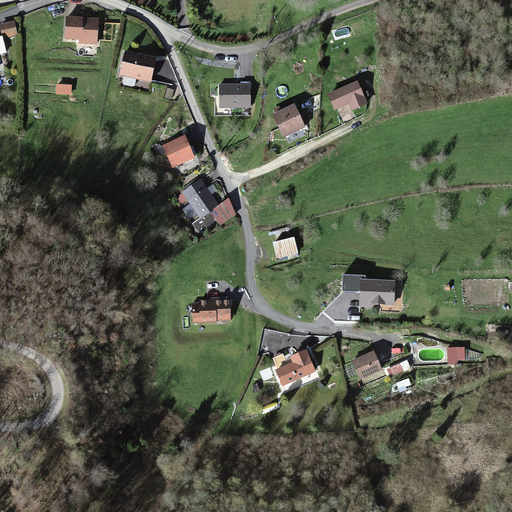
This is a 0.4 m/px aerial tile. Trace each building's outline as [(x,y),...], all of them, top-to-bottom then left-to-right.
[(82,22),(82,19),(66,18),(66,39),(81,39),(81,42),(97,43),(97,22),(82,22)] [(2,25),(4,36),(17,33),(15,22),(2,25)] [(336,37),(349,33),(347,28),(334,31),(336,37)] [(140,79),(140,73),(156,73),(156,52),(124,52),(124,73),(128,73),(128,81),(130,83),(136,83),(140,79)] [(246,107),(246,85),(221,85),(220,107),(246,107)] [(359,91),(332,104),(339,118),(353,112),(357,120),(370,114),(359,91)] [(276,123),(287,144),(307,134),(296,113),(276,123)] [(161,151),(170,171),(191,162),(190,160),(194,159),(189,149),(186,151),(182,141),(161,151)] [(209,214),(216,209),(198,183),(174,200),(179,207),(185,203),(198,220),(189,227),(197,237),(205,231),(206,232),(216,225),(209,214)] [(209,214),(216,225),(218,227),(232,217),(226,202),(216,209),(209,214)] [(275,251),(278,265),(298,260),(294,246),(275,251)] [(392,303),(393,281),(363,281),(363,276),(343,276),(343,289),(360,289),(360,303),(392,303)] [(226,302),(210,302),(210,304),(204,305),(195,304),(195,307),(188,307),(188,326),(212,325),(212,324),(219,324),(219,316),(226,316),(226,302)] [(446,363),(464,362),(463,345),(446,345),(446,363)] [(391,346),(390,353),(402,354),(403,348),(391,346)] [(277,383),(281,391),(319,375),(308,349),(291,356),(293,362),(275,370),(280,382),(277,383)] [(351,360),(359,378),(382,368),(374,350),(351,360)] [(385,372),(388,379),(410,368),(407,362),(385,372)] [(343,368),(347,376),(355,373),(351,364),(343,368)] [(264,381),(273,377),(269,367),(259,372),(264,381)] [(410,388),(407,380),(395,385),(398,393),(410,388)]
